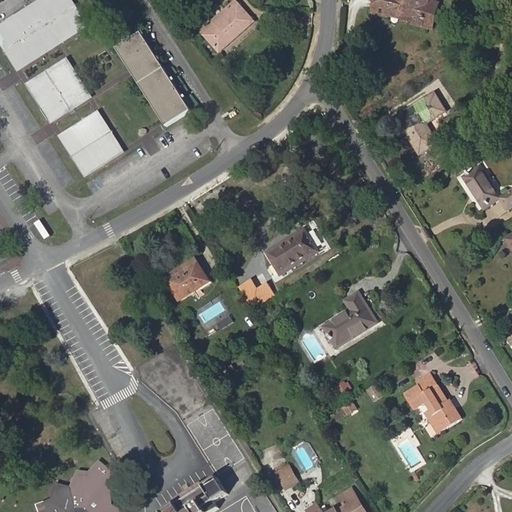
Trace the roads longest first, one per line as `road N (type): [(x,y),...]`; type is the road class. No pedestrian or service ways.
road 1 (residential): [(313,83),(511,393)]
road 2 (residential): [(313,83),(281,122),(238,152),(42,263)]
road 3 (residential): [(106,369),(149,461),(174,466),(186,450),(143,391)]
road 4 (residential): [(42,263),(106,369)]
